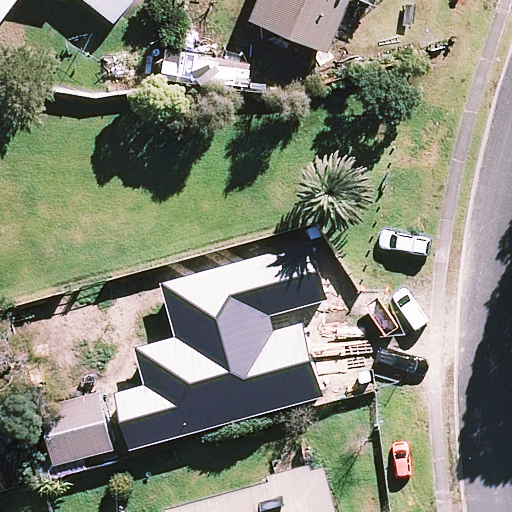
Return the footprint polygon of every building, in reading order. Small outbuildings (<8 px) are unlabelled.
[(85,0),(109,18),(122,0),(85,0)] [(324,48),(342,0),(251,0),(245,17),(324,48)] [(43,27),(9,24),(5,58),(39,61),(43,27)] [(197,43),(163,39),(157,82),(191,87),(197,43)] [(102,391),(41,406),(56,463),(116,448),(102,391)] [(0,452),(10,449),(0,425),(0,452)] [(341,511),(328,465),(315,468),(313,462),(271,473),(273,479),(167,508),(167,511),(341,511)]
